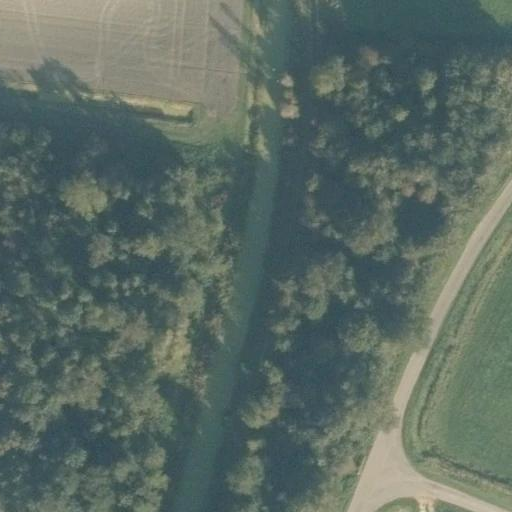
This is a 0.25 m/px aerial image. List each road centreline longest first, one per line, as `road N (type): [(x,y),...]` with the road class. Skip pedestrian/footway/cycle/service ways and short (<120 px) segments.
road 1 (unclassified): [(372,467),(436,316),(511,189)]
road 2 (track): [(225,139),(0,106)]
